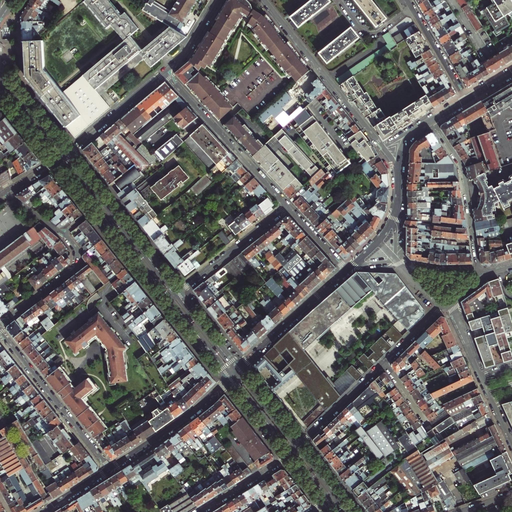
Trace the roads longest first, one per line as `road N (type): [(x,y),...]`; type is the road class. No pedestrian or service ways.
road 1 (residential): [(440,306),(297,445)]
road 2 (residential): [(382,148),(263,0)]
road 3 (residential): [(164,71),(286,205)]
road 4 (secondary): [(177,294),(66,153)]
road 5 (residential): [(109,469),(0,332)]
road 6 (residential): [(480,277),(461,164),(430,120)]
road 7 (residential): [(230,376),(109,469)]
road 8 (tertiary): [(238,369),(345,270)]
road 9 (residential): [(177,294),(286,205)]
road 10 (residential): [(0,323),(74,269),(77,251),(63,235)]
road 11 (residential): [(66,153),(164,71)]
